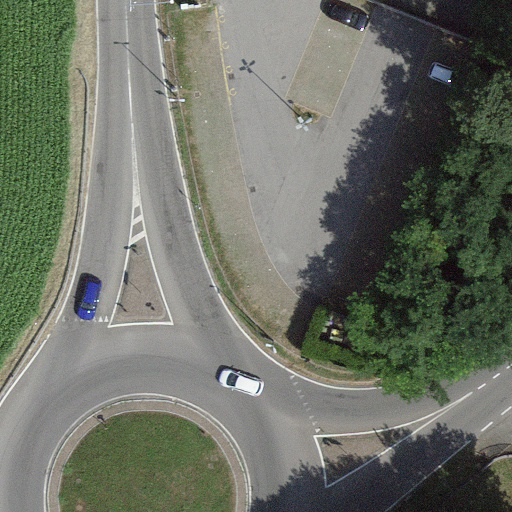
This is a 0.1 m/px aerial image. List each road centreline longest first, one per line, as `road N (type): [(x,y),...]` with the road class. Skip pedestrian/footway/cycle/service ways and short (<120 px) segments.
road 1 (tertiary): [(510,362),(392,403),(254,416)]
road 2 (secondary): [(222,387),(178,296),(128,150)]
road 3 (tertiary): [(324,511),(510,362)]
road 4 (secondary): [(128,150),(110,246),(62,378)]
road 5 (secondary): [(222,387),(160,359),(116,359),(62,378)]
road 6 (secondary): [(119,0),(128,150)]
road 7 (secondary): [(62,378),(7,440),(0,489)]
